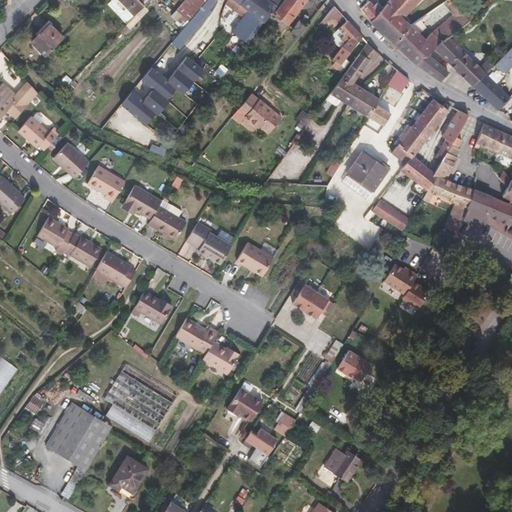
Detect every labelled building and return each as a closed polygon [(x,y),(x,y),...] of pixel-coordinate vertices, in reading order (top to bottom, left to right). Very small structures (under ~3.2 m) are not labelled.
[(138,0),(111,0),(111,1),(111,4),(128,23),(135,16),(134,16),(144,6),(138,0)] [(217,0),(216,0),(206,0),(205,2),(189,21),(185,27),(171,43),(179,50),(211,11),(209,10),(217,0)] [(182,15),(189,21),(205,2),(202,0),(185,0),(177,10),(182,15)] [(237,11),(241,5),(234,0),(228,0),(226,3),(237,11)] [(247,43),(248,43),(263,22),(276,5),(279,0),(234,0),(241,5),(248,11),(232,32),(247,43)] [(305,0),(283,0),(273,14),(287,25),(305,0)] [(448,0),(449,0),(448,0),(390,0),(383,8),(370,22),(394,44),(411,26),(402,18),(417,0),(448,0)] [(361,8),(370,22),(383,8),(379,4),(377,2),(374,6),(369,1),(361,8)] [(344,16),(334,6),(317,25),(321,28),(323,26),(326,28),(329,25),(332,27),(344,16)] [(424,27),(419,20),(411,26),(394,44),(415,64),(416,64),(427,54),(434,48),(438,46),(448,37),(471,21),(463,12),(457,17),(455,15),(432,32),(426,40),(418,33),(424,27)] [(185,27),(189,21),(182,15),(177,20),(185,27)] [(341,65),(362,37),(347,20),(334,32),(329,38),(341,48),(333,59),(336,61),(341,65)] [(291,32),(297,37),(305,26),(299,21),(291,32)] [(31,42),(45,56),(63,38),(48,24),(31,42)] [(238,55),(247,43),(232,32),(223,44),(238,55)] [(480,68),(448,37),(438,46),(434,48),(451,65),(456,69),(472,85),(485,73),(480,68)] [(171,43),(163,54),(172,62),(181,51),(179,50),(171,43)] [(348,104),(359,86),(353,83),(369,60),(371,62),(379,54),(367,43),(330,93),(348,104)] [(496,63),(493,66),(502,74),(511,64),(511,52),(510,48),(496,63)] [(427,54),(416,64),(440,82),(445,76),(448,72),(427,54)] [(490,57),(480,68),(485,73),(489,70),(493,66),(496,63),(490,57)] [(333,66),(338,69),(341,65),(336,61),(333,66)] [(123,105),(146,123),(174,86),(153,69),(123,105)] [(409,79),(398,70),(388,84),(399,92),(409,79)] [(498,110),(510,97),(485,73),(472,85),(498,110)] [(74,80),(63,92),(68,96),(79,84),(74,80)] [(3,83),(0,86),(14,98),(16,95),(3,83)] [(27,83),(23,88),(35,98),(39,93),(27,83)] [(0,86),(0,119),(7,111),(16,119),(25,108),(35,98),(23,88),(16,95),(14,98),(0,86)] [(380,99),(359,86),(348,104),(369,117),(377,104),(380,99)] [(251,93),(238,108),(246,114),(244,116),(258,127),(260,126),(268,133),(280,118),(251,93)] [(449,105),(434,97),(416,120),(411,126),(426,138),(447,110),(447,109),(449,105)] [(377,104),(369,117),(369,118),(383,126),(391,113),(377,104)] [(458,110),(449,105),(447,109),(447,110),(455,114),(458,110)] [(468,115),(458,110),(455,114),(449,125),(442,136),(446,139),(439,148),(444,151),(447,152),(456,137),(468,115)] [(39,146),(44,151),(58,136),(51,131),(49,133),(31,117),(18,131),(37,148),(39,146)] [(511,135),(484,123),(476,142),(510,158),(511,158),(511,135)] [(426,138),(411,126),(398,143),(399,143),(391,152),(391,153),(405,164),(410,157),(411,158),(413,156),(426,138)] [(58,136),(60,133),(54,128),(51,131),(58,136)] [(428,190),(423,198),(428,201),(433,193),(450,200),(460,205),(467,207),(473,189),(472,189),(453,183),(445,179),(457,157),(461,149),(457,148),(461,140),(456,137),(447,152),(444,151),(432,171),(438,176),(428,190)] [(53,159),(75,178),(89,163),(67,143),(53,159)] [(367,146),(362,152),(379,164),(381,162),(383,157),(367,146)] [(444,151),(439,148),(434,156),(440,159),(444,151)] [(388,168),(398,175),(401,171),(400,169),(405,164),(391,153),(391,152),(389,151),(382,162),(388,167),(388,168)] [(373,190),(388,168),(388,167),(382,162),(381,162),(379,164),(362,152),(348,173),(373,190)] [(432,171),(413,156),(411,158),(410,157),(405,164),(400,169),(401,171),(428,190),(438,176),(432,171)] [(104,198),(112,202),(125,182),(98,166),(87,185),(106,196),(104,198)] [(503,171),(499,178),(507,188),(510,180),(503,171)] [(373,190),(348,173),(342,182),(367,199),(373,190)] [(21,192),(1,175),(0,176),(0,203),(12,214),(25,199),(19,194),(21,192)] [(511,200),(508,203),(511,204),(511,180),(510,180),(507,188),(503,196),(511,200)] [(159,206),(162,201),(135,185),(123,205),(135,212),(136,210),(151,219),(159,206)] [(494,197),(473,189),(467,207),(468,208),(463,219),(484,228),(488,216),(510,225),(511,221),(511,204),(508,203),(494,197)] [(410,220),(379,199),(371,210),(403,231),(410,220)] [(451,225),(459,228),(463,219),(468,208),(467,207),(460,205),(451,225)] [(151,219),(148,224),(175,240),(186,222),(159,206),(151,219)] [(37,236),(64,251),(74,234),(68,231),(69,229),(48,217),(37,236)] [(221,263),(231,247),(209,233),(211,229),(198,221),(187,240),(200,248),(199,250),(221,263)] [(80,237),(74,234),(64,251),(90,267),(101,249),(81,236),(80,237)] [(263,275),(273,258),(247,243),(237,260),(263,275)] [(126,288),(135,272),(129,268),(130,266),(106,252),(96,270),(126,288)] [(406,265),(397,260),(386,278),(407,291),(416,277),(420,271),(412,266),(411,268),(406,265)] [(432,287),(416,277),(407,291),(404,296),(420,306),(432,287)] [(305,283),(293,302),(316,317),(329,297),(305,283)] [(160,301),(144,292),(132,311),(139,315),(142,311),(161,323),(172,305),(164,301),(162,303),(160,301)] [(87,309),(78,302),(73,308),(83,315),(87,309)] [(213,341),(218,332),(209,327),(207,330),(186,318),(175,336),(196,349),(197,349),(205,354),(213,341)] [(205,354),(202,360),(227,375),(239,354),(230,349),(229,351),(226,349),(213,341),(205,354)] [(348,350),(337,368),(353,378),(348,386),(367,397),(378,380),(366,372),(371,365),(348,350)] [(125,364),(104,398),(113,404),(106,415),(149,442),(177,396),(125,364)] [(262,401),(240,387),(227,408),(236,414),(237,412),(241,414),(250,420),(262,401)] [(78,465),(85,469),(111,426),(72,403),(46,446),(78,465)] [(295,420),(284,413),(274,429),(285,436),(295,420)] [(309,427),(317,432),(320,427),(312,421),(309,427)] [(263,463),(277,441),(260,429),(256,435),(251,431),(245,440),(256,448),(248,460),(259,467),(262,463),(263,463)] [(347,482),(362,459),(348,450),(345,454),(337,448),(325,467),(347,482)] [(109,484),(118,490),(121,486),(133,493),(148,468),(127,456),(109,484)] [(61,494),(63,496),(68,499),(85,469),(78,465),(61,494)] [(186,511),(170,501),(163,511),(186,511)] [(312,511),(333,511),(319,502),(312,511)]
